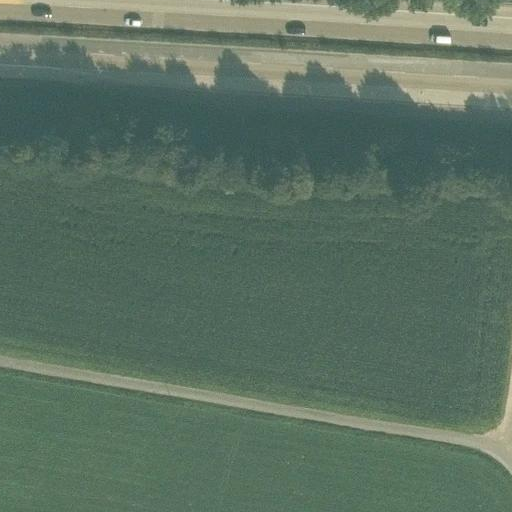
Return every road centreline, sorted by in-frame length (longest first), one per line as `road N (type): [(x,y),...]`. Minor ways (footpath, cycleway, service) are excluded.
road 1 (unclassified): [(511,462),(505,446),(0,359)]
road 2 (motorway): [(511,41),(0,11)]
road 3 (motorway): [(0,58),(511,87)]
